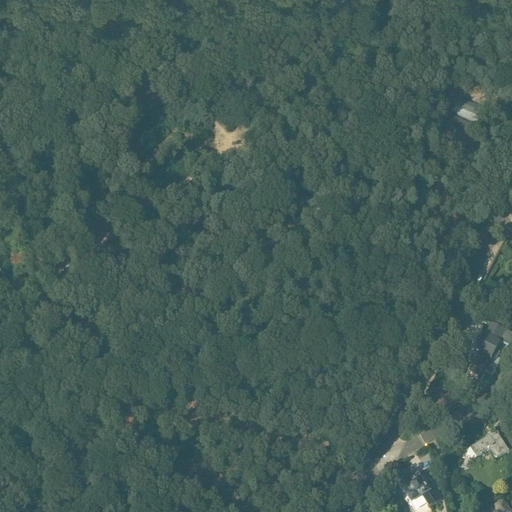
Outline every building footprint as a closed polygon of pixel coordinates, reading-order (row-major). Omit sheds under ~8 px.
[(447,111),(437,133),(443,136),(438,147),(460,158),(465,147),(472,150),(482,127),(476,124),(481,113),(458,103),(453,114),(447,111)] [(479,377),(481,372),(482,373),(490,359),(491,360),(492,359),(493,360),(496,360),(499,354),(497,351),(496,351),(505,332),(491,325),(485,337),(484,336),(476,352),(478,353),(471,367),(469,372),(479,377)] [(417,424),(420,430),(427,426),(424,420),(417,424)] [(496,434),(468,451),(474,460),(490,450),(496,461),(507,454),(511,460),(511,442),(510,437),(501,443),(496,434)] [(437,492),(431,496),(423,483),(422,484),(418,477),(414,480),(412,479),(408,481),(408,483),(404,486),(410,495),(406,498),(411,506),(422,499),(430,511),(432,511),(445,504),(437,492)] [(510,511),(503,502),(499,503),(494,506),(493,509),(494,511),(493,511),(510,511)]
